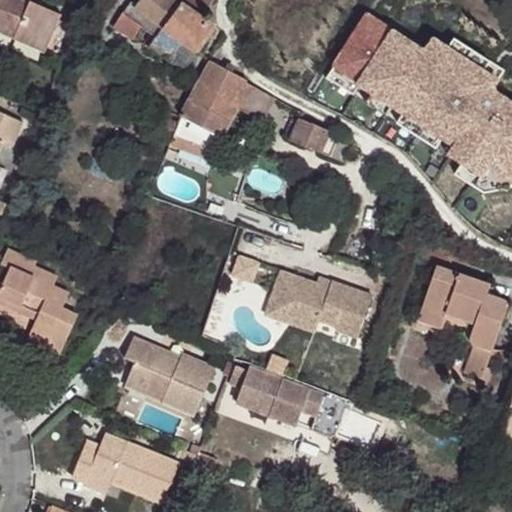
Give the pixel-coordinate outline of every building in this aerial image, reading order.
[(0,0),(0,32),(45,52),(61,15),(26,0),(0,0)] [(202,18),(214,0),(140,0),(136,6),(131,2),(114,27),(134,40),(142,29),(156,38),(150,46),(168,58),(181,39),(197,51),(214,27),(202,18)] [(425,0),(419,10),(403,0),(343,0),(328,23),(355,41),(354,43),(365,50),(385,63),(398,71),(436,96),(449,104),(443,114),(456,123),(475,135),(482,124),(508,141),(511,134),(511,64),(485,48),(498,28),(483,19),(477,29),(442,6),(432,0),(425,0)] [(477,29),(483,19),(453,0),(445,0),(442,6),(477,29)] [(354,43),(355,41),(328,23),(320,36),(347,53),(354,43)] [(181,39),(168,58),(184,70),(197,51),(181,39)] [(385,63),(365,50),(359,60),(379,73),(385,63)] [(246,80),(211,61),(181,117),(172,138),(214,152),(210,160),(227,166),(236,147),(222,139),(238,109),(262,121),(274,99),(246,83),(246,80)] [(436,96),(398,71),(391,81),(430,106),(436,96)] [(152,130),(172,138),(181,117),(161,109),(152,130)] [(0,149),(3,143),(12,147),(23,122),(0,112),(0,149)] [(284,134),(290,137),(297,121),(291,118),(284,134)] [(330,133),(298,119),(297,121),(290,137),(289,139),(321,154),(330,133)] [(508,141),(482,124),(475,135),(456,123),(449,132),(478,151),(504,147),(508,141)] [(330,133),(321,154),(343,163),(351,142),(330,133)] [(214,152),(172,138),(170,145),(210,160),(214,152)] [(283,187),(291,189),(293,180),(281,178),(283,187)] [(28,336),(61,352),(78,316),(62,309),(69,294),(54,287),(58,278),(35,268),(37,263),(8,250),(1,265),(11,269),(4,284),(0,292),(0,296),(38,314),(35,321),(28,336)] [(259,263),(239,257),(233,276),(252,283),(259,263)] [(475,345),(492,351),(508,304),(504,301),(488,295),(491,285),(436,267),(418,321),(442,329),(445,318),(473,328),(469,339),(470,342),(475,345)] [(315,333),(317,327),(284,316),(277,300),(287,273),(281,271),(265,315),(315,333)] [(373,296),(332,282),(330,289),(287,273),(277,300),(284,316),(317,327),(319,320),(337,327),(336,330),(358,338),(373,296)] [(319,277),(316,284),(330,289),(332,282),(319,277)] [(38,314),(0,296),(0,292),(4,284),(0,281),(0,305),(35,321),(38,314)] [(25,342),(59,358),(61,352),(28,336),(25,342)] [(124,387),(195,417),(216,368),(183,355),(181,358),(180,362),(159,353),(161,350),(133,338),(124,358),(135,363),(124,387)] [(490,357),(492,351),(475,345),(465,373),(482,379),(490,357)] [(161,350),(159,353),(180,362),(181,358),(161,350)] [(272,356),(267,370),(283,376),(289,362),(272,356)] [(490,357),(482,379),(488,381),(496,359),(490,357)] [(345,401),(250,366),(248,371),(235,367),(229,383),(242,388),(236,404),(297,425),(302,410),(317,416),(311,431),(332,438),(345,401)] [(178,466),(179,463),(105,434),(99,450),(86,444),(73,477),(86,483),(85,486),(105,494),(108,491),(111,482),(126,488),(163,503),(178,466)] [(202,447),(193,444),(189,453),(198,456),(200,453),(202,447)] [(193,471),(198,456),(189,453),(185,451),(179,463),(178,466),(193,471)] [(218,460),(200,453),(198,456),(193,471),(211,478),(218,460)] [(126,488),(111,482),(108,491),(122,497),(126,488)]
